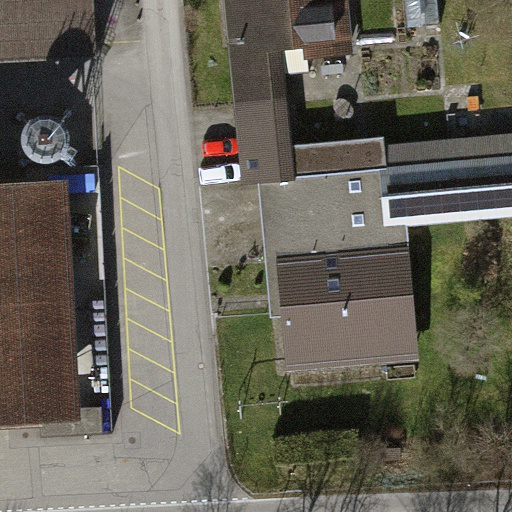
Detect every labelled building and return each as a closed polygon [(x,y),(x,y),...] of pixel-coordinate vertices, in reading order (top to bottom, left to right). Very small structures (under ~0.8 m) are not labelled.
[(92,0),(0,0),(0,65),(95,60),(92,0)] [(334,0),(212,0),(231,182),(285,177),(273,60),(340,53),(334,0)] [(54,129),(42,124),(30,126),(20,134),(15,146),(18,159),(26,169),(38,173),(50,171),(60,163),(65,151),(63,138),(54,129)] [(285,177),(231,182),(243,314),(382,301),(374,225),(511,211),(511,132),(294,153),(297,176),(285,177)] [(65,188),(0,192),(0,435),(81,430),(65,188)]
